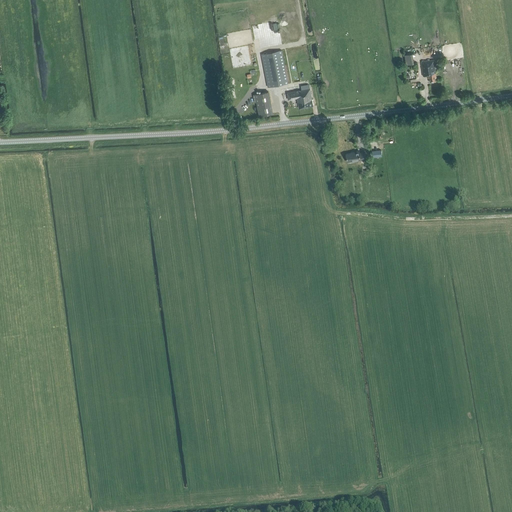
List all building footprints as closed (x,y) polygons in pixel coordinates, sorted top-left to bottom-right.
[(268,87),(288,83),(282,51),(262,54),(268,87)] [(414,63),(412,53),(404,54),(406,64),(414,63)] [(435,60),(422,61),(424,76),(430,76),(430,82),(436,82),(436,78),(437,78),(435,63),(435,60)] [(287,93),(288,100),(297,98),(298,102),(299,108),(313,105),(310,89),(287,93)] [(272,113),(269,91),(255,94),(259,115),(272,113)] [(360,160),(366,159),(365,152),(359,153),(359,151),(353,152),(354,153),(346,154),(347,162),(360,160)]
